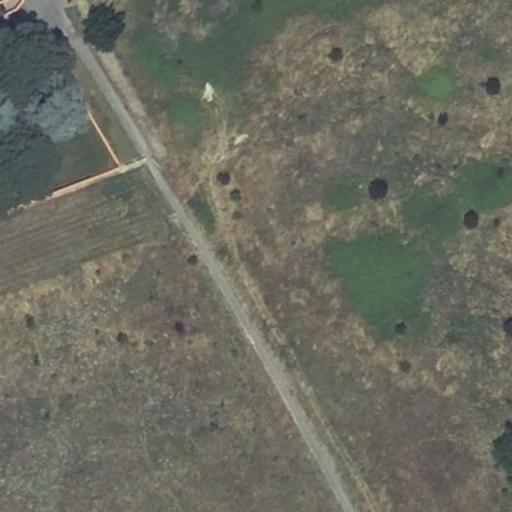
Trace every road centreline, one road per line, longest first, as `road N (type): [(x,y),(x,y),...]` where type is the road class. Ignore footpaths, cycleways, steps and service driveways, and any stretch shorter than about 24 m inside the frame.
road 1 (track): [(350,511),(149,158)]
road 2 (residential): [(511,427),(316,511)]
